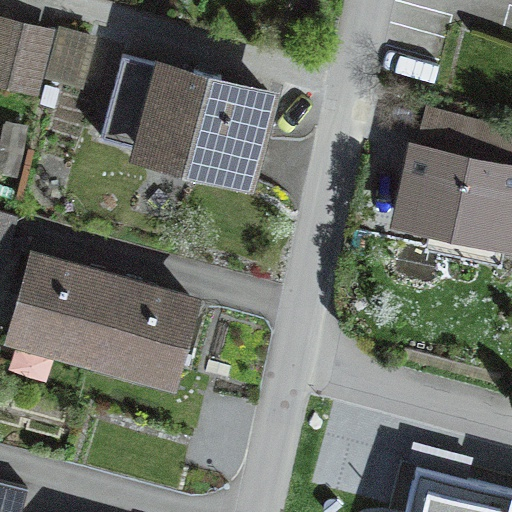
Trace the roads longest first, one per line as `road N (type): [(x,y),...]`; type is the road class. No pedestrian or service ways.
road 1 (residential): [(370,0),(291,358)]
road 2 (residential): [(511,419),(291,358)]
road 3 (residential): [(0,468),(190,511)]
road 4 (residential): [(291,358),(259,511)]
